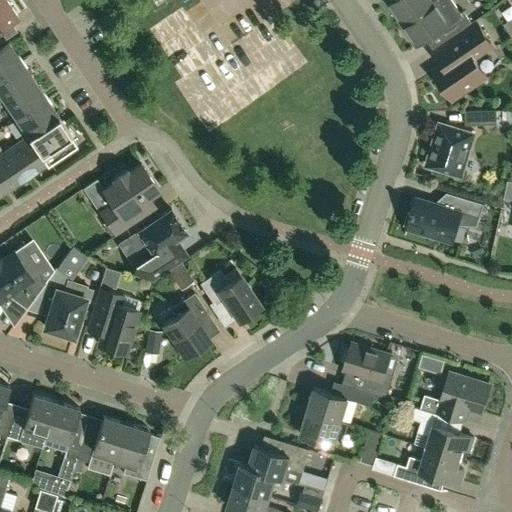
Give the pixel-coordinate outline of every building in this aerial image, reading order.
[(0,0),(0,41),(1,41),(0,39),(0,27),(18,15),(7,0),(0,0)] [(386,0),(401,21),(432,0),(386,0)] [(460,12),(451,0),(432,0),(401,21),(416,45),(442,28),(448,37),(472,22),(463,10),(460,12)] [(478,23),(450,41),(459,54),(434,71),(452,97),(486,74),(473,56),(492,44),(478,23)] [(0,47),(0,74),(21,60),(8,42),(0,47)] [(0,93),(3,98),(33,78),(21,60),(0,74),(0,93)] [(3,98),(15,117),(45,97),(33,78),(3,98)] [(28,135),(58,115),(45,97),(15,117),(28,135)] [(465,110),(465,124),(497,123),(497,109),(465,110)] [(76,142),(58,115),(28,135),(46,163),(76,142)] [(461,175),(474,133),(439,122),(426,164),(461,175)] [(28,175),(46,163),(28,135),(9,148),(28,175)] [(9,188),(28,175),(9,148),(0,153),(0,179),(7,189),(9,188)] [(100,210),(115,232),(155,205),(148,195),(158,189),(141,163),(128,171),(126,168),(112,177),(114,180),(103,188),(112,202),(100,210)] [(477,224),(479,216),(483,203),(453,193),(449,207),(416,196),(407,226),(452,240),(457,223),(475,224),(477,224)] [(152,279),(162,273),(188,255),(176,238),(187,231),(171,208),(128,236),(143,259),(136,264),(132,273),(152,279)] [(129,247),(123,232),(109,237),(115,252),(129,247)] [(27,308),(38,294),(36,292),(45,280),(21,245),(1,259),(0,257),(0,296),(7,291),(14,296),(13,298),(27,308)] [(72,245),(56,267),(68,276),(67,278),(71,279),(88,256),(72,245)] [(186,259),(174,265),(183,283),(195,277),(186,259)] [(55,266),(45,280),(36,292),(38,294),(47,300),(52,302),(44,326),(51,328),(52,333),(62,336),(66,333),(73,335),(85,297),(63,290),(67,278),(68,276),(56,267),(55,266)] [(214,304),(224,297),(239,319),(260,305),(235,267),(223,274),(220,269),(200,282),(214,304)] [(99,287),(87,327),(101,331),(97,343),(100,343),(102,348),(108,350),(113,347),(125,351),(140,302),(138,299),(99,287)] [(163,323),(185,355),(210,339),(197,320),(208,313),(194,291),(170,307),(175,314),(163,323)] [(363,389),(375,393),(386,396),(393,373),(384,371),(390,353),(352,341),(343,368),(367,375),(363,389)] [(420,407),(447,415),(464,421),(468,408),(481,412),(490,383),(450,370),(441,399),(425,394),(420,407)] [(0,433),(6,435),(15,409),(2,405),(9,385),(0,382),(0,433)] [(307,410),(341,420),(348,397),(371,405),(375,393),(363,389),(344,383),(341,395),(314,387),(307,410)] [(34,430),(45,433),(56,400),(33,393),(26,413),(15,409),(6,435),(30,443),(34,430)] [(78,407),(56,400),(45,433),(42,443),(65,450),(64,454),(76,457),(84,430),(72,427),(78,407)] [(444,427),(447,415),(420,407),(415,405),(412,417),(421,420),(417,431),(430,435),(426,447),(460,457),(463,447),(469,449),(474,436),(444,427)] [(300,433),(333,444),(341,420),(307,410),(300,433)] [(96,434),(84,430),(76,457),(76,458),(88,461),(91,454),(113,461),(115,455),(125,422),(102,414),(96,434)] [(137,425),(125,422),(115,455),(113,461),(125,465),(122,472),(146,479),(154,453),(142,449),(148,429),(147,428),(148,426),(143,425),(137,424),(137,425)] [(360,459),(373,464),(383,433),(370,429),(360,459)] [(254,444),(248,465),(284,477),(288,478),(299,482),(309,448),(285,440),(281,453),(254,444)] [(457,466),(460,457),(426,447),(423,459),(410,455),(407,465),(398,462),(394,474),(426,484),(429,472),(459,482),(463,469),(457,466)] [(64,454),(57,475),(69,479),(76,458),(76,457),(64,454)] [(284,488),(288,478),(284,477),(248,465),(240,463),(234,484),(270,495),(273,485),(284,488)] [(303,491),(322,497),(324,489),(305,483),(303,491)] [(281,511),(282,510),(267,505),(270,495),(234,484),(227,505),(249,511),(281,511)] [(38,511),(51,511),(57,495),(40,489),(33,510),(38,511)]
